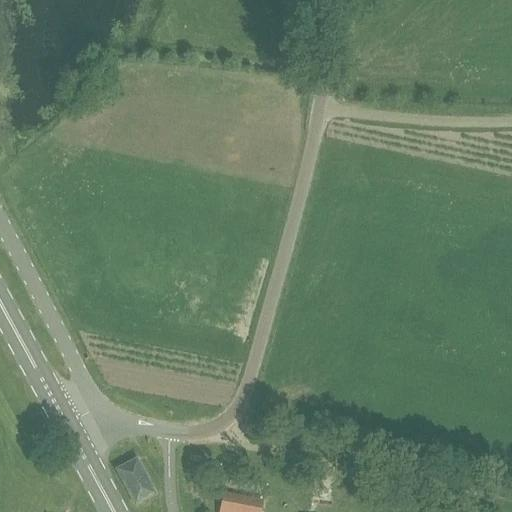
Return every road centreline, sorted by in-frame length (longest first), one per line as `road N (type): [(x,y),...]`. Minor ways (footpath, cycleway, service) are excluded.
road 1 (unclassified): [(106,424),(196,434),(221,426),(236,410),(347,0)]
road 2 (track): [(511,499),(248,444),(221,426)]
road 3 (unclassified): [(106,424),(0,232)]
road 4 (primary): [(73,441),(0,306)]
